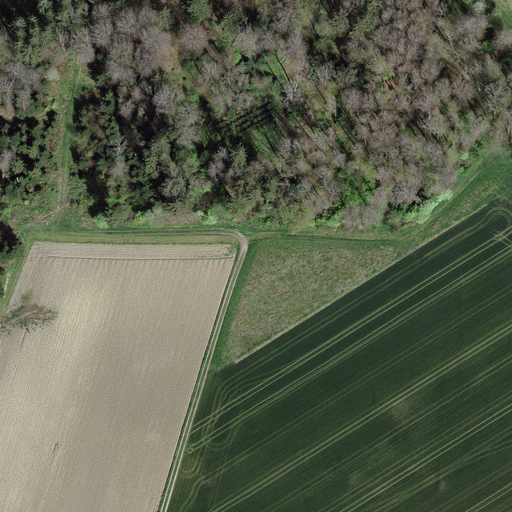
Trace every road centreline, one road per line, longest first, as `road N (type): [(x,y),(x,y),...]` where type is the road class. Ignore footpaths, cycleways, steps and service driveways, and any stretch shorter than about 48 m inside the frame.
road 1 (track): [(337,0),(312,54),(283,88),(273,126),(269,180),(283,234),(64,218)]
road 2 (track): [(0,310),(27,231),(64,218),(96,56),(79,0)]
road 3 (track): [(164,511),(249,231)]
